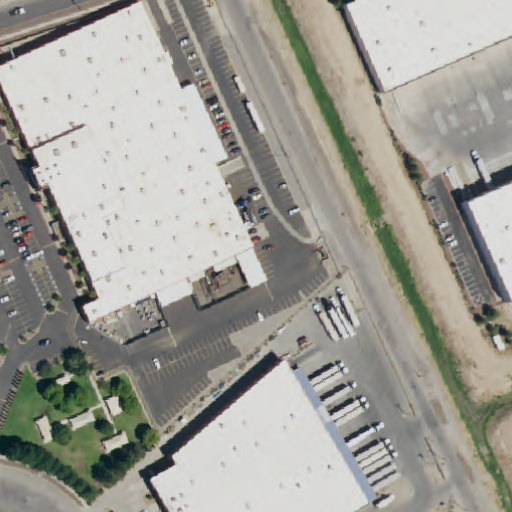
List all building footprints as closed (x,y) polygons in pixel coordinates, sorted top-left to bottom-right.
[(511,0),(511,35),(379,93),(341,6),(354,0),(511,0)] [(80,307),(96,300),(44,185),(35,190),(26,170),(35,166),(0,88),(0,64),(138,2),(249,247),(86,321),(80,307)] [(511,179),(511,299),(504,303),(460,202),(511,179)] [(164,511),(359,511),(375,504),(303,366),(288,374),(289,375),(160,443),(172,466),(147,480),(164,511)] [(112,417),(124,412),(118,396),(107,401),(112,417)] [(95,422),(91,411),(69,420),(73,430),(95,422)] [(35,422),(46,443),(56,438),(46,417),(35,422)] [(103,441),(107,452),(128,445),(125,434),(103,441)]
